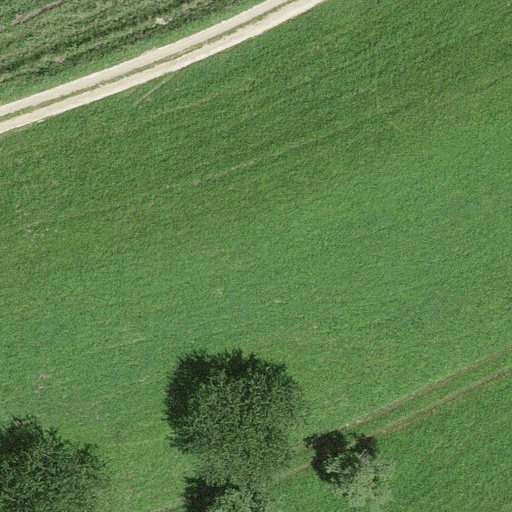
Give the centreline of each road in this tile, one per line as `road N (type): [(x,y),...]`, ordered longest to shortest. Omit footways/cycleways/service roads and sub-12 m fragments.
road 1 (track): [(180,511),(322,451),(511,350)]
road 2 (track): [(0,119),(285,0)]
